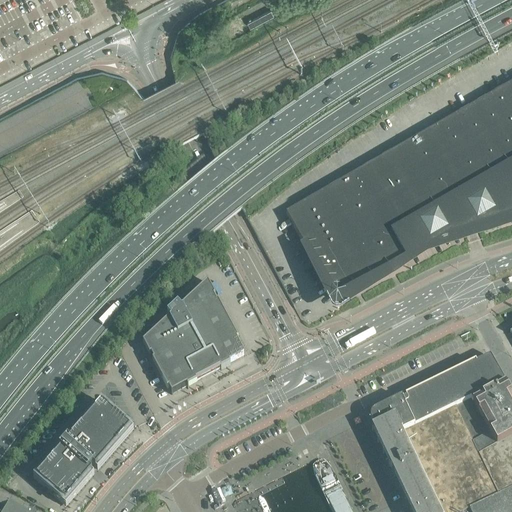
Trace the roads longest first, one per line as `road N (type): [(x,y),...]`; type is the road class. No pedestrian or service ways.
road 1 (motorway): [(0,434),(77,340),(247,184),(373,94),(511,15)]
road 2 (motorway): [(492,0),(309,107),(198,192),(119,263),(0,396)]
road 3 (secondary): [(300,365),(131,34)]
road 4 (unclassified): [(184,492),(362,400)]
road 5 (primary): [(465,277),(300,365)]
road 6 (primary): [(309,383),(474,297)]
road 7 (primary): [(300,365),(154,449)]
road 8 (primary): [(165,465),(309,383)]
road 9 (secondary): [(0,102),(131,34)]
